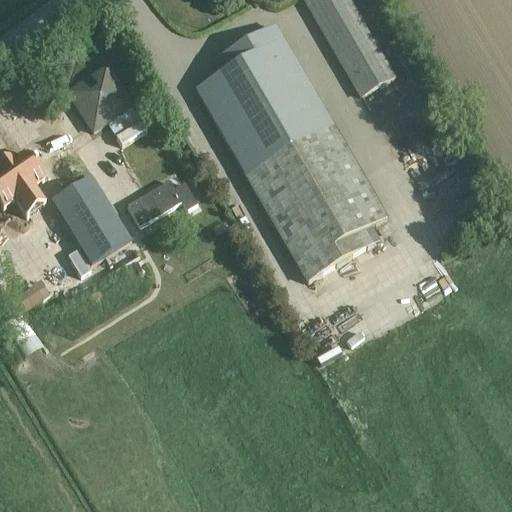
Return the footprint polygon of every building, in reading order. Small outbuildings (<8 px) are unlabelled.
[(342,27),(357,19),(345,0),(303,0),(332,51),(350,41),(342,27)] [(350,41),(332,51),(361,101),(393,82),(357,19),(342,27),(350,41)] [(385,221),(274,30),(214,65),(222,79),(196,94),(307,285),(373,247),(365,233),(385,221)] [(132,110),(106,72),(92,81),(99,93),(89,99),(82,88),(67,97),(93,136),(132,110)] [(425,140),(416,126),(403,134),(411,148),(425,140)] [(13,162),(0,171),(0,208),(3,213),(15,205),(26,221),(45,207),(38,198),(34,191),(45,183),(27,157),(15,165),(13,162)] [(92,182),(46,210),(88,277),(134,249),(92,182)] [(22,297),(30,312),(53,298),(45,284),(22,297)]
